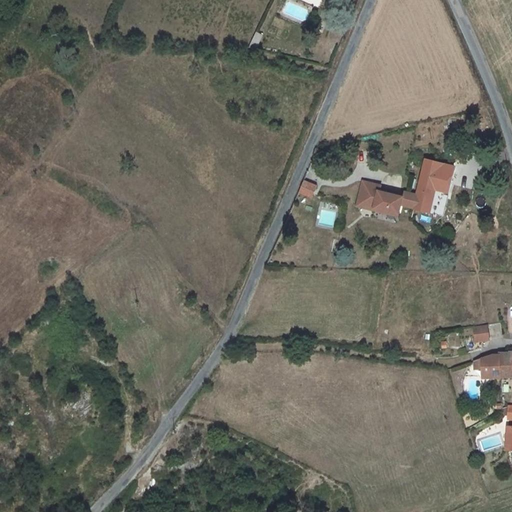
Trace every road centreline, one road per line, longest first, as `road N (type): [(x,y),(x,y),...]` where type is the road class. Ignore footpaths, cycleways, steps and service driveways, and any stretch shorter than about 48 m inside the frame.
road 1 (unclassified): [(371,0),(228,336),(96,511)]
road 2 (unclassified): [(453,0),(511,145)]
